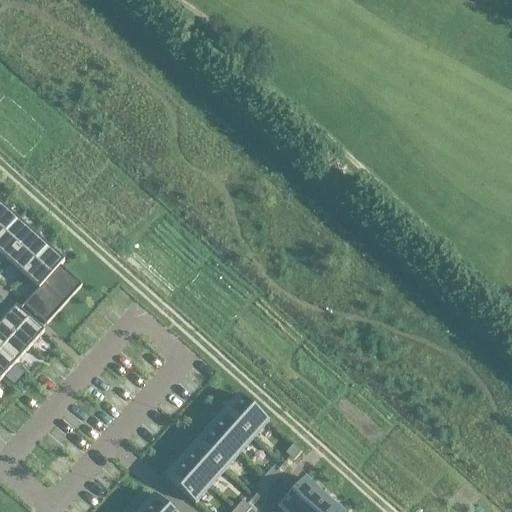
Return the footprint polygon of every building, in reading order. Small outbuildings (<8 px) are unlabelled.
[(3,208),(0,211),(0,241),(18,221),(3,208)] [(18,221),(0,241),(0,255),(8,263),(33,235),(18,221)] [(33,235),(8,263),(23,277),(49,249),(33,235)] [(49,249),(23,277),(39,291),(60,267),(64,263),(49,249)] [(39,291),(25,306),(47,326),(82,287),(60,267),(39,291)] [(16,309),(2,325),(30,350),(44,335),(44,334),(16,309)] [(2,325),(0,327),(0,350),(16,365),(30,350),(2,325)] [(0,350),(0,377),(3,380),(16,365),(0,350)] [(239,397),(224,414),(254,441),(269,424),(239,397)] [(224,414),(210,430),(240,457),(254,441),(224,414)] [(210,430),(196,446),(226,473),(240,457),(210,430)] [(196,446),(181,462),(211,489),(226,473),(196,446)] [(294,446),(285,455),(294,462),(302,453),(294,446)] [(181,462),(166,479),(196,506),(211,489),(181,462)] [(272,470),(264,479),(272,486),(280,477),(272,470)] [(264,479),(256,488),(264,495),(272,486),(264,479)] [(306,479),(278,510),(280,511),(306,511),(322,494),(306,479)] [(322,494),(306,511),(335,511),(338,509),(322,494)] [(170,511),(154,497),(141,511),(170,511)] [(243,502),(235,511),(236,511),(248,511),(251,509),(243,502)]
